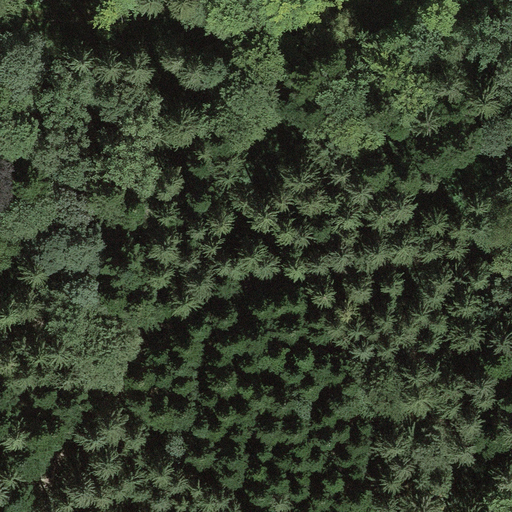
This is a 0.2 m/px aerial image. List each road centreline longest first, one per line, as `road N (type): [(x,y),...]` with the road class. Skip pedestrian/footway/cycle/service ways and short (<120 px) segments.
road 1 (track): [(25,511),(44,466),(124,344),(191,301),(250,281),(511,250)]
road 2 (track): [(0,17),(135,21),(261,0)]
